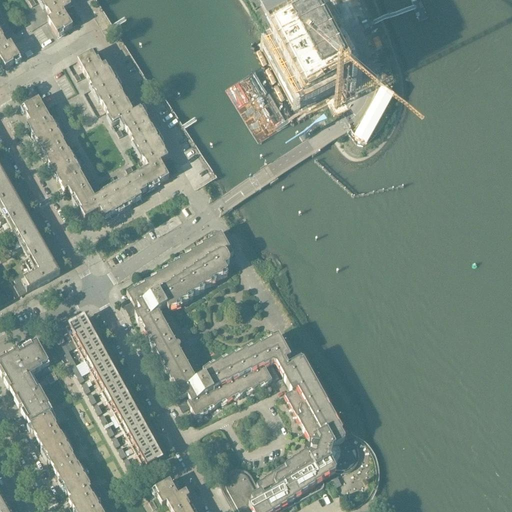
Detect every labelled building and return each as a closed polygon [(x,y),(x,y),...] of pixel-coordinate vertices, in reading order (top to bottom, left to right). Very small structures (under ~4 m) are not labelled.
[(70,10),(64,0),(45,0),(40,3),(51,20),(47,23),(57,39),(72,29),(63,14),(70,10)] [(299,14),(325,0),(256,0),(272,28),(299,14)] [(281,42),(267,50),(298,107),(353,78),(322,20),(315,6),(274,28),(281,42)] [(6,48),(0,37),(0,62),(5,71),(20,61),(10,45),(6,48)] [(93,55),(93,54),(77,64),(95,97),(115,86),(104,67),(101,69),(97,62),(96,63),(92,56),(93,55)] [(115,86),(95,97),(113,127),(120,123),(132,116),(115,86)] [(38,102),(22,111),(30,125),(27,127),(36,144),(56,133),(38,102)] [(140,111),(132,116),(120,123),(138,153),(157,142),(140,111)] [(56,133),(36,144),(55,176),(74,165),(56,133)] [(157,142),(138,153),(147,170),(145,172),(153,186),(159,183),(160,185),(168,180),(159,165),(167,160),(157,142)] [(74,165),(55,176),(65,194),(68,192),(72,200),(73,199),(77,206),(92,197),(74,165)] [(0,214),(1,214),(5,221),(22,211),(19,206),(19,205),(18,205),(8,187),(9,187),(8,186),(0,172),(0,214)] [(145,172),(129,181),(112,191),(123,210),(141,200),(139,197),(146,192),(145,191),(153,186),(145,172)] [(94,201),(92,197),(77,206),(81,212),(80,213),(84,221),(100,213),(104,220),(123,210),(112,191),(94,201)] [(32,278),(27,281),(16,287),(13,288),(19,299),(59,276),(54,267),(54,266),(53,266),(51,262),(51,261),(50,261),(49,259),(50,258),(46,253),(40,243),(41,243),(40,242),(30,224),(30,223),(29,224),(22,211),(5,221),(28,261),(24,263),(32,278)] [(271,384),(264,371),(265,370),(271,367),(272,366),(276,367),(291,395),(284,399),(309,444),(311,443),(313,447),(311,448),(310,451),(311,453),(307,455),(306,454),(305,454),(305,455),(298,459),(298,460),(291,464),(291,465),(284,469),(277,473),(277,474),(270,478),(270,479),(263,483),(263,484),(256,488),(258,492),(255,494),(248,481),(246,480),(245,478),(243,477),(241,476),(239,476),(237,475),(235,475),(233,476),(231,477),(230,478),(228,479),(227,481),(226,483),(225,485),(225,487),(225,489),(226,491),(227,493),(237,511),(283,511),(321,492),(321,491),(322,491),(322,490),(323,489),(323,488),(323,487),(323,486),(323,485),(321,482),(327,479),(336,474),(341,474),(343,474),(344,474),(345,474),(347,473),(348,473),(350,472),(351,471),(352,470),(353,469),(353,468),(354,467),(355,466),(355,464),(356,463),(356,462),(356,460),(357,459),(356,458),(356,456),(356,455),(356,454),(355,452),(355,451),(354,450),(353,449),(352,448),(351,446),(350,446),(349,446),(345,443),(337,429),(339,428),(303,363),(300,362),(287,368),(285,363),(290,361),(278,338),(276,340),(270,342),(271,344),(261,349),(259,347),(254,351),(248,355),(246,353),(242,357),(235,361),(234,359),(229,363),(223,366),(221,364),(216,368),(210,372),(208,370),(203,374),(189,348),(189,347),(188,347),(187,347),(186,347),(179,351),(179,350),(180,350),(180,349),(180,348),(179,347),(178,346),(177,346),(183,342),(184,342),(184,341),(185,340),(185,339),(184,339),(184,338),(170,313),(176,311),(175,308),(181,305),(187,303),(187,301),(193,297),(199,295),(198,293),(204,290),(210,288),(210,285),(216,282),(222,280),(221,278),(227,274),(224,269),(226,268),(227,267),(228,267),(228,266),(229,265),(229,264),(229,263),(229,262),(229,261),(228,260),(233,257),(221,235),(219,236),(213,238),(214,240),(207,244),(201,246),(202,248),(196,251),(190,253),(191,256),(184,259),(178,261),(179,263),(173,267),(167,269),(168,271),(161,275),(155,277),(156,279),(150,282),(144,284),(145,286),(134,292),(133,290),(128,294),(126,295),(132,306),(124,310),(129,320),(134,317),(135,318),(137,324),(139,324),(145,333),(143,335),(147,340),(148,343),(150,348),(153,348),(156,353),(166,347),(168,350),(167,351),(170,356),(171,355),(172,358),(162,364),(165,370),(163,371),(167,376),(168,379),(170,385),(173,384),(178,394),(176,395),(180,400),(181,401),(176,404),(181,414),(189,410),(195,420),(197,419),(203,417),(202,415),(212,409),(213,411),(218,407),(225,404),(226,405),(231,401),(237,398),(239,400),(244,396),(250,392),(252,394),(257,390),(263,387),(264,389),(269,385),(271,384)] [(11,296),(0,275),(0,283),(8,298),(11,296)] [(16,287),(27,281),(23,275),(12,281),(16,287)] [(84,321),(59,335),(62,340),(68,336),(72,342),(90,332),(84,321)] [(90,332),(72,342),(78,353),(96,343),(90,332)] [(59,335),(53,338),(54,341),(58,348),(59,347),(63,345),(64,344),(62,340),(59,335)] [(96,343),(78,353),(83,364),(102,354),(96,343)] [(12,397),(33,385),(29,378),(42,371),(41,369),(48,365),(37,346),(20,356),(18,353),(0,362),(0,377),(2,380),(4,379),(6,382),(3,384),(8,392),(9,392),(12,397)] [(102,354),(83,364),(89,374),(108,364),(102,354)] [(108,364),(89,374),(95,385),(114,375),(108,364)] [(271,367),(265,370),(272,383),(278,380),(271,367)] [(46,378),(50,386),(57,382),(53,374),(46,378)] [(114,375),(95,385),(101,396),(120,386),(114,375)] [(48,408),(39,391),(37,392),(33,385),(12,397),(15,401),(14,402),(18,411),(21,409),(23,412),(20,414),(25,423),(26,422),(29,428),(31,427),(49,417),(50,416),(46,409),(48,408)] [(120,386),(101,396),(107,407),(126,397),(120,386)] [(126,397),(107,407),(113,418),(132,407),(126,397)] [(132,407),(113,418),(119,428),(138,418),(132,407)] [(49,417),(31,427),(29,428),(54,471),(73,460),(49,417)] [(138,418),(119,428),(125,439),(144,429),(138,419),(138,418)] [(144,429),(125,439),(131,450),(149,440),(144,429)] [(149,440),(131,450),(137,461),(155,451),(149,440)] [(131,450),(123,454),(126,458),(133,454),(131,450)] [(155,451),(137,461),(143,472),(162,462),(155,451)] [(82,477),(78,470),(73,460),(54,471),(63,488),(82,477)] [(87,485),(85,483),(82,477),(63,488),(70,501),(69,502),(72,509),(92,498),(88,492),(90,491),(87,485)] [(166,505),(169,511),(189,511),(188,510),(189,509),(185,501),(188,499),(185,493),(177,498),(169,483),(153,492),(153,493),(154,492),(158,498),(157,499),(161,508),(166,505)] [(99,486),(95,488),(103,503),(107,500),(99,486)] [(99,511),(94,502),(92,498),(72,509),(74,511),(99,511)]
